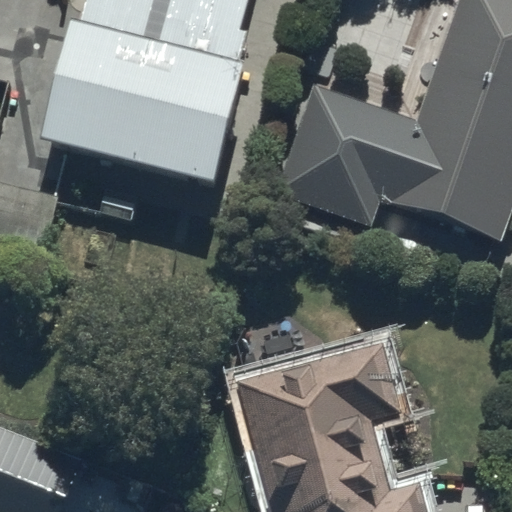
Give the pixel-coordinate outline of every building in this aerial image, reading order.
[(83,23),(52,141),(223,185),(262,34),(246,30),(254,0),(95,0),(89,25),(83,23)] [(510,242),(511,235),(511,0),(459,0),(419,123),(315,88),(279,194),(380,228),(389,202),(510,242)] [(64,198),(0,182),(0,254),(46,266),(64,198)] [(389,343),(243,385),(274,511),(430,511),(423,483),(395,490),(378,420),(407,413),(389,343)] [(2,425),(0,429),(0,511),(67,511),(88,458),(2,425)]
